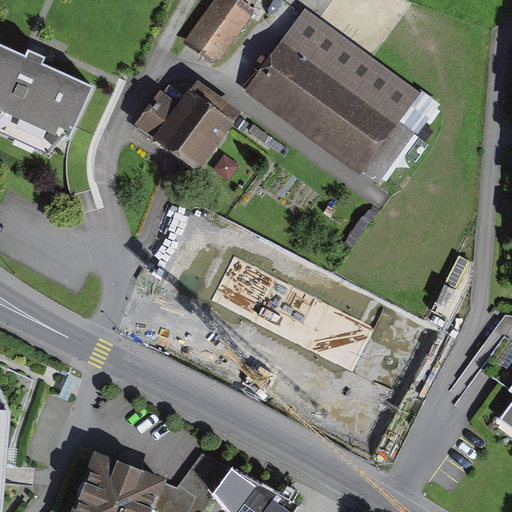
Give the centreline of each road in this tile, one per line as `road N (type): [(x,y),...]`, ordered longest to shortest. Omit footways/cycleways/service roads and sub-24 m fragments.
road 1 (residential): [(395,507),(423,433),(493,306),(511,33)]
road 2 (secondary): [(395,507),(99,352)]
road 3 (residential): [(33,511),(66,453),(99,352)]
